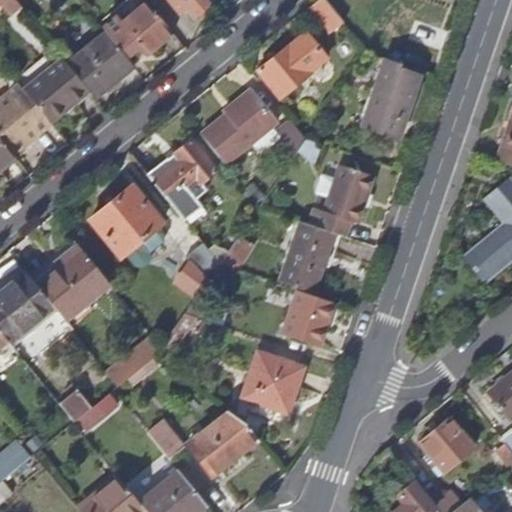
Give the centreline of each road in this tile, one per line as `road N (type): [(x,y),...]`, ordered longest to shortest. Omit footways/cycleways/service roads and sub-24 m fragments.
road 1 (tertiary): [(334,462),(494,0)]
road 2 (residential): [(0,230),(282,0)]
road 3 (residential): [(334,462),(511,317)]
